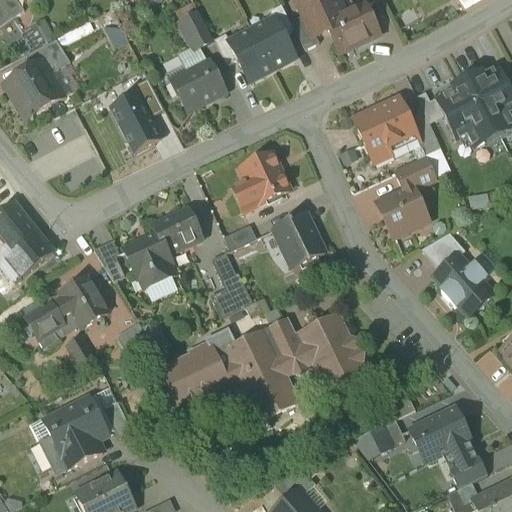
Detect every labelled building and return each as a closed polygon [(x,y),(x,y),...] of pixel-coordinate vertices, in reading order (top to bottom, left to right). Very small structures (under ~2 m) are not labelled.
[(13,0),(0,0),(0,5),(12,23),(24,14),(13,0)] [(295,0),(296,2),(294,3),(303,21),(313,43),(316,41),(329,35),(325,27),(346,18),(337,0),(295,0)] [(461,0),(457,3),(465,15),(491,0),(461,0)] [(0,31),(12,23),(0,5),(0,31)] [(346,18),(325,27),(329,35),(340,58),(380,40),(365,9),(346,18)] [(281,10),(269,16),(273,23),(274,22),(284,40),(294,34),(290,27),(281,10)] [(199,17),(179,28),(192,52),(194,56),(200,52),(214,45),(199,17)] [(313,43),(303,21),(290,27),(294,34),(305,55),(319,48),(316,41),(313,43)] [(273,23),(251,34),(273,75),(296,63),(284,40),(274,22),(273,23)] [(229,46),(228,46),(238,64),(250,87),(273,75),(251,34),(229,46)] [(226,39),(214,45),(227,70),(238,64),(228,46),(229,46),(226,39)] [(56,44),(26,59),(33,71),(42,66),(50,79),(70,66),(56,44)] [(192,52),(178,60),(187,77),(208,66),(200,52),(194,56),(192,52)] [(33,71),(19,80),(21,84),(6,93),(17,111),(19,110),(28,124),(51,110),(48,105),(61,97),(50,79),(42,66),(33,71)] [(187,77),(171,86),(188,117),(226,98),(209,66),(208,66),(187,77)] [(482,75),(450,91),(452,95),(435,104),(441,118),(456,147),(467,141),(474,155),(511,136),(511,123),(510,120),(511,118),(511,97),(499,71),(484,79),(482,75)] [(441,118),(435,104),(430,106),(426,97),(416,102),(423,116),(428,125),(441,118)] [(137,98),(109,112),(133,159),(162,144),(137,98)] [(400,103),(353,125),(373,168),(392,160),(392,159),(389,152),(404,145),(415,140),(419,147),(421,146),(410,123),(400,103)] [(423,116),(410,123),(421,146),(419,147),(425,160),(441,153),(428,125),(423,116)] [(404,145),(389,152),(392,159),(392,160),(394,164),(409,156),(404,145)] [(425,160),(426,164),(435,182),(450,174),(441,153),(425,160)] [(272,159),(242,173),(248,187),(233,194),(244,216),(244,217),(289,195),(272,159)] [(426,164),(395,178),(403,196),(413,192),(414,195),(436,185),(435,182),(426,164)] [(403,196),(377,208),(393,243),(428,226),(414,195),(413,192),(403,196)] [(5,216),(0,220),(0,241),(9,252),(0,259),(0,268),(15,287),(53,256),(14,208),(5,216)] [(190,214),(153,229),(157,238),(166,260),(167,259),(203,244),(190,214)] [(244,216),(218,228),(224,243),(250,230),(244,217),(244,216)] [(306,219),(274,234),(293,274),(325,259),(306,219)] [(250,230),(224,243),(229,255),(230,257),(257,244),(250,230)] [(157,238),(123,253),(136,283),(139,284),(143,293),(173,281),(168,270),(171,269),(167,259),(166,260),(157,238)] [(450,238),(421,255),(440,276),(458,260),(459,261),(465,256),(450,238)] [(95,256),(105,273),(118,268),(115,260),(118,259),(113,247),(95,256)] [(229,255),(210,264),(224,295),(210,301),(221,323),(252,308),(230,257),(229,255)] [(459,261),(458,260),(440,276),(434,281),(445,293),(441,296),(455,312),(458,309),(469,321),(493,299),(481,286),(486,282),(475,269),(470,273),(459,261)] [(87,282),(60,299),(62,303),(71,318),(81,334),(108,317),(87,282)] [(51,308),(25,324),(44,355),(59,345),(54,336),(64,330),(61,324),(71,318),(62,303),(52,310),(51,308)] [(284,327),(226,354),(224,355),(225,356),(226,356),(231,367),(222,371),(210,348),(211,348),(210,347),(192,355),(189,357),(190,360),(162,373),(161,374),(161,375),(162,375),(179,411),(179,412),(180,413),(185,411),(188,409),(197,412),(200,403),(201,403),(209,406),(212,397),(217,395),(227,399),(242,392),(244,394),(241,402),(249,406),(250,406),(247,415),(255,418),(258,423),(259,427),(261,426),(296,409),(299,408),(298,406),(286,381),(294,377),(302,380),(305,372),(313,368),(325,393),(326,395),(329,393),(364,376),(366,376),(365,374),(361,367),(364,359),(356,356),(355,355),(358,346),(350,343),(338,319),(302,337),(307,348),(296,353),(284,327)] [(138,328),(116,342),(131,366),(155,355),(138,328)] [(81,342),(68,350),(79,369),(92,361),(81,342)] [(511,347),(503,355),(507,359),(506,361),(511,367),(511,347)] [(110,392),(89,403),(107,439),(114,435),(104,414),(118,407),(110,392)] [(409,402),(393,410),(400,424),(416,416),(409,402)] [(89,403),(44,426),(51,441),(68,475),(103,457),(97,445),(108,440),(107,439),(89,403)] [(118,407),(104,414),(114,435),(118,444),(132,437),(118,407)] [(455,413),(409,436),(425,468),(443,459),(451,455),(471,446),(455,413)] [(371,437),(381,458),(406,446),(397,425),(388,429),(371,437)] [(56,481),(68,475),(51,441),(39,447),(56,481)] [(471,446),(451,455),(458,471),(478,461),(471,446)] [(450,475),(458,471),(451,455),(443,459),(450,475)] [(300,472),(271,486),(288,505),(300,495),(303,499),(315,488),(300,472)] [(133,511),(117,478),(76,499),(82,511),(133,511)] [(511,511),(511,487),(489,499),(489,498),(479,502),(472,506),(474,511),(511,511)] [(472,488),(447,500),(452,511),(474,511),(472,506),(479,502),(472,488)] [(314,511),(303,499),(300,495),(288,505),(280,511),(314,511)]
